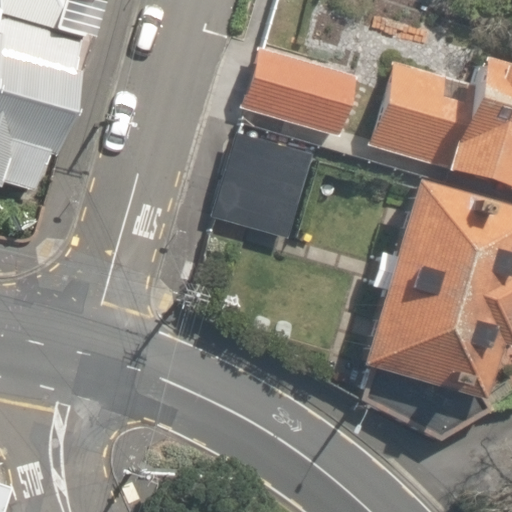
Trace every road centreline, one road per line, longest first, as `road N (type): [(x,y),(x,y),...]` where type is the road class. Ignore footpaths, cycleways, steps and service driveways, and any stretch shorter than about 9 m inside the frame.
road 1 (residential): [(78,359),(180,0)]
road 2 (tertiary): [(78,359),(255,430),(374,511)]
road 3 (residential): [(78,359),(60,405),(72,511)]
